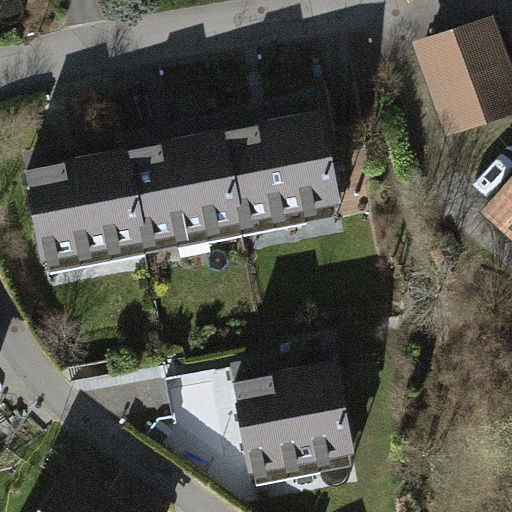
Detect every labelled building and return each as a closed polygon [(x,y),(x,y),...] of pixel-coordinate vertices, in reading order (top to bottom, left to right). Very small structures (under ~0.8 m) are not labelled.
[(511,97),(487,25),(429,45),(456,124),(511,105),(511,97)] [(337,200),(318,99),(267,109),(270,123),(223,133),(240,219),(337,200)] [(240,219),(223,133),(220,117),(171,127),(174,142),(126,151),(143,238),(240,219)] [(143,238),(126,151),(123,136),(74,146),(77,161),(27,171),(44,257),(143,238)] [(511,188),(492,212),(511,231),(511,188)] [(285,372),(235,382),(251,469),(352,450),(333,348),(282,357),(285,372)] [(116,511),(72,479),(47,511),(116,511)]
